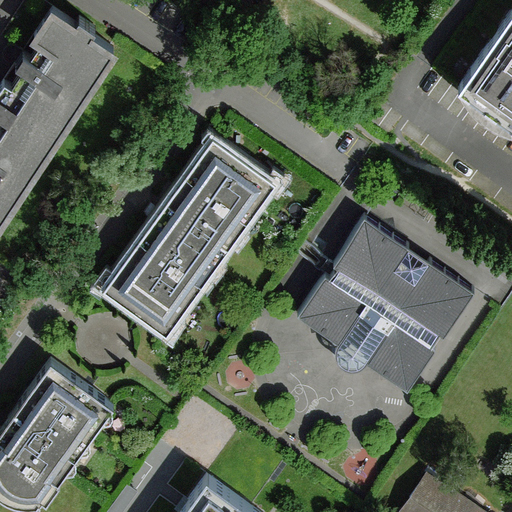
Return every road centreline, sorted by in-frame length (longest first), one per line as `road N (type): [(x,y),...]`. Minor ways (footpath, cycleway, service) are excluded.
road 1 (residential): [(0,383),(216,81)]
road 2 (residential): [(468,0),(401,96),(511,173)]
road 3 (unknown): [(346,170),(499,283)]
road 4 (residential): [(216,81),(346,170)]
road 5 (residential): [(94,0),(216,81)]
